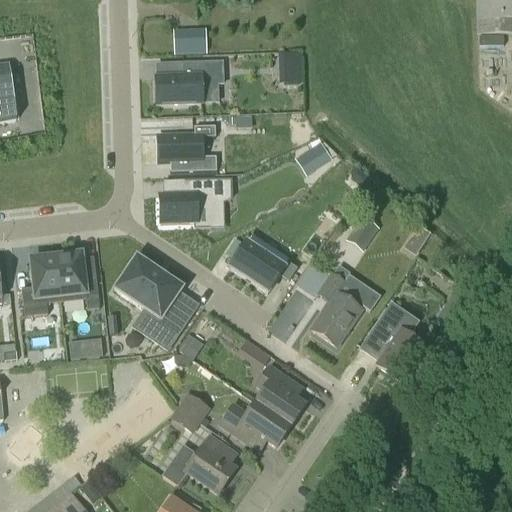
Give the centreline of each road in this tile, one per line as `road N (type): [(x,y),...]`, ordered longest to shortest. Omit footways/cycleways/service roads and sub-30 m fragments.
road 1 (residential): [(265,511),(345,395),(232,321),(218,284),(112,213)]
road 2 (track): [(378,511),(511,316)]
road 3 (residential): [(112,213),(126,192),(118,0)]
